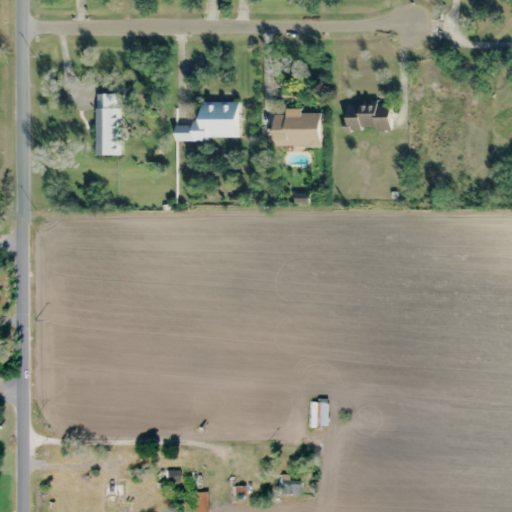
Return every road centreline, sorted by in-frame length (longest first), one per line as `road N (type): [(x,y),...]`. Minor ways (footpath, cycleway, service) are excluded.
road 1 (residential): [(18,0),(21,511)]
road 2 (residential): [(18,21),(408,26)]
